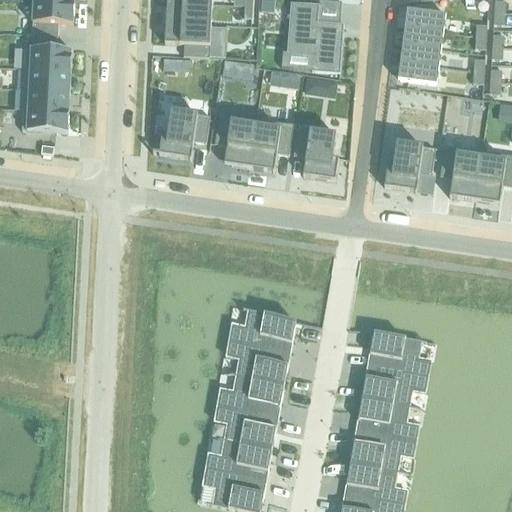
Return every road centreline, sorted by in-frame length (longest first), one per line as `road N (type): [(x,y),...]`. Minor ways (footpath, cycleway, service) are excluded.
road 1 (residential): [(112,193),(98,511)]
road 2 (residential): [(355,228),(299,511)]
road 3 (residential): [(112,193),(355,228)]
road 4 (residential): [(378,0),(355,228)]
road 5 (residential): [(121,0),(112,193)]
road 6 (residential): [(355,228),(511,251)]
